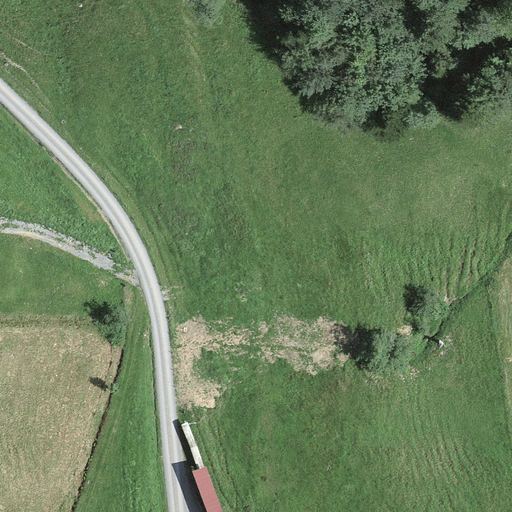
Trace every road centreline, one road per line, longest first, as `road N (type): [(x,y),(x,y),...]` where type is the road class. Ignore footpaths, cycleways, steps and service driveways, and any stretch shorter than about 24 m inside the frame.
road 1 (track): [(178,511),(156,308),(139,254),(80,169),(0,89)]
road 2 (track): [(200,0),(216,51),(229,151)]
